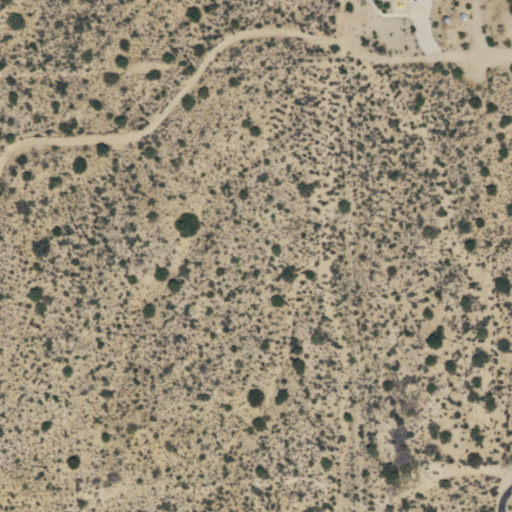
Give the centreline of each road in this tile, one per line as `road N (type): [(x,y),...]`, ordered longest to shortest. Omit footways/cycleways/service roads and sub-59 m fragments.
road 1 (track): [(0,505),(315,478),(363,506),(444,465),(511,463)]
road 2 (residential): [(511,58),(0,76)]
road 3 (residential): [(0,173),(9,151),(30,144),(140,138),(221,48),(247,37),(317,40),(372,63)]
